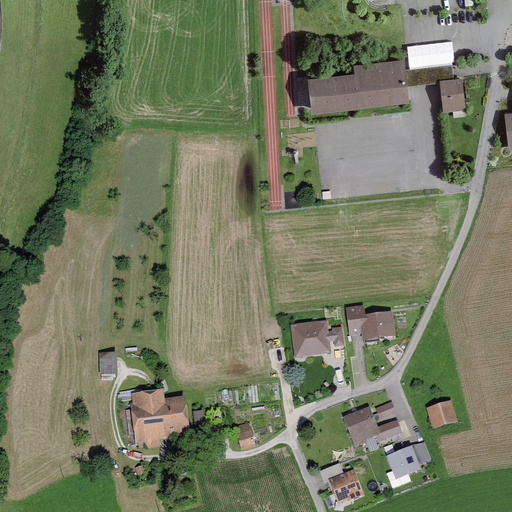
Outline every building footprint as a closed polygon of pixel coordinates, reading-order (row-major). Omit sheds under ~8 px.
[(452,60),(404,66),(406,86),(425,84),(441,82),(454,80),(452,60)] [(313,109),(407,98),(406,86),(404,66),(403,61),(355,66),(356,75),(310,80),(313,109)] [(444,109),(464,106),(462,80),(454,80),(441,82),(444,109)] [(364,331),(365,339),(392,335),(390,316),(363,319),(362,310),(349,311),(352,333),(364,331)] [(305,350),(307,355),(329,352),(325,323),(293,328),(296,352),(305,350)] [(334,330),(336,346),(343,345),(341,329),(334,330)] [(102,374),(115,374),(114,354),(101,354),(102,374)] [(146,443),(145,434),(185,429),(182,405),(163,407),(162,393),(134,396),(136,410),(127,411),(128,418),(134,418),(137,444),(146,443)] [(429,409),(434,429),(455,422),(449,403),(429,409)] [(377,410),(381,419),(395,413),(392,404),(377,410)] [(399,432),(396,423),(377,430),(369,410),(345,419),(355,446),(366,442),(363,435),(369,432),(371,437),(379,434),(381,439),(399,432)] [(194,413),(195,424),(204,423),(202,412),(194,413)] [(236,430),(241,446),(254,442),(249,426),(236,430)] [(419,470),(411,449),(388,458),(397,479),(419,470)] [(361,494),(353,473),(331,482),(339,503),(361,494)]
